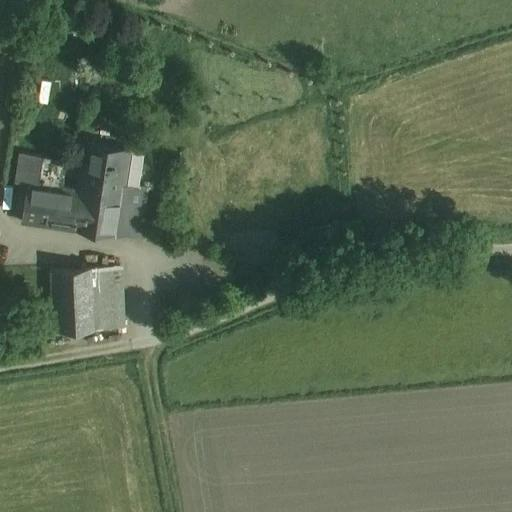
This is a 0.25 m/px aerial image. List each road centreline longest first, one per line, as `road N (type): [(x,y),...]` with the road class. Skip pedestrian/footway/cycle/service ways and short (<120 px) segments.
road 1 (unclassified): [(511,250),(384,262),(145,344)]
road 2 (track): [(0,366),(145,344)]
